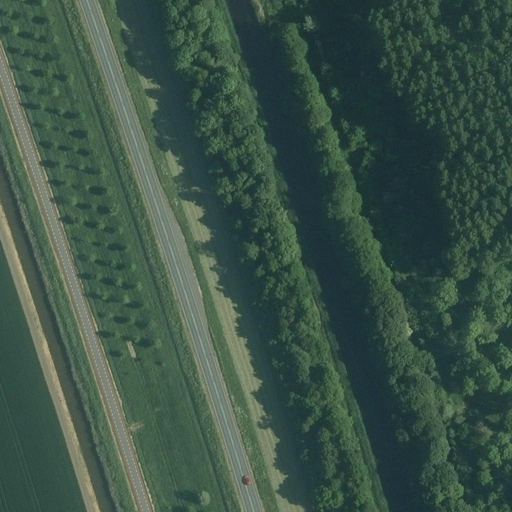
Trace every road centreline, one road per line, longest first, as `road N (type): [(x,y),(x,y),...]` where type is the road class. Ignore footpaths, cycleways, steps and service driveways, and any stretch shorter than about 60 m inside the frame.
road 1 (trunk): [(254,511),(83,0)]
road 2 (unclassified): [(144,511),(0,73)]
